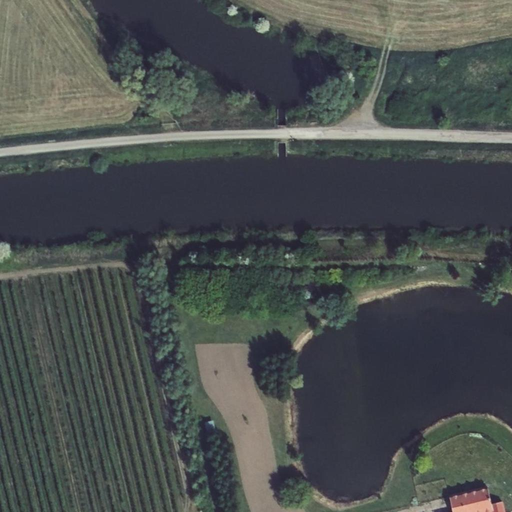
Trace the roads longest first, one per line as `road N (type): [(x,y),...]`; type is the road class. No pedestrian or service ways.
road 1 (track): [(0,276),(135,270),(186,511)]
road 2 (track): [(60,0),(172,136)]
